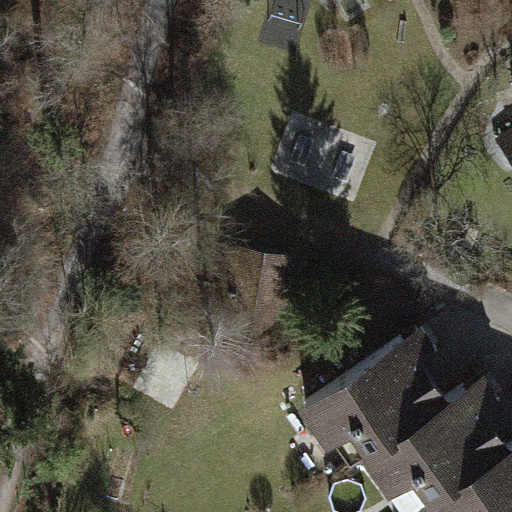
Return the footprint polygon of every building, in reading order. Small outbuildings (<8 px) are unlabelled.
[(511,123),(496,134),(511,158),(511,123)] [(347,132),(336,186),(363,191),(374,137),(347,132)] [(293,261),(234,250),(226,292),(241,313),(265,316),(285,303),(293,261)] [(357,421),(373,445),(444,396),(402,334),(306,400),(332,438),(357,421)] [(465,382),(444,396),(373,445),(368,448),(393,485),(418,468),(435,493),(507,444),(465,382)] [(511,511),(511,440),(507,444),(435,493),(430,497),(440,511),(511,511)]
